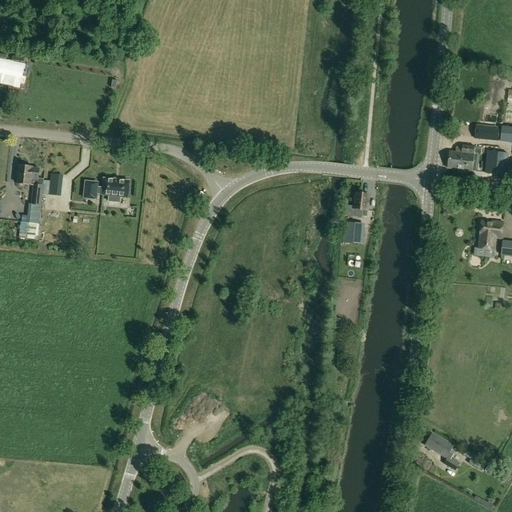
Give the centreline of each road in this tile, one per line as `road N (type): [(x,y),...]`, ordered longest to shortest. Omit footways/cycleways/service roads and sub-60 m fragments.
road 1 (tertiary): [(386,511),(411,371),(430,181)]
road 2 (tertiary): [(137,446),(182,280),(226,192)]
road 3 (unclassified): [(226,192),(175,151),(0,130)]
road 4 (tertiary): [(430,181),(448,0)]
road 5 (tertiary): [(226,192),(286,167),(373,174)]
